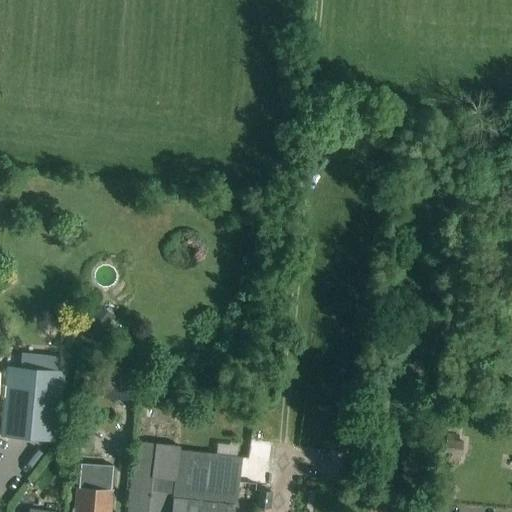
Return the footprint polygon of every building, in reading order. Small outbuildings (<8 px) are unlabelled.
[(80,334),(92,344),(114,316),(102,307),(80,334)] [(56,441),(63,373),(6,367),(0,436),(56,441)] [(102,374),(99,399),(131,403),(134,378),(102,374)] [(72,454),(92,456),(95,429),(74,427),(72,454)] [(445,440),(444,456),(461,457),(462,442),(445,440)] [(167,511),(175,446),(135,441),(126,511),(167,511)] [(250,441),(247,458),(245,483),(257,484),(256,490),(259,490),(267,491),(272,444),(250,441)] [(176,451),(170,511),(233,511),(234,506),(235,507),(238,482),(245,483),(247,458),(176,451)] [(110,511),(112,492),(76,489),(73,511),(110,511)] [(267,491),(259,490),(257,508),(268,509),(269,492),(267,491)]
